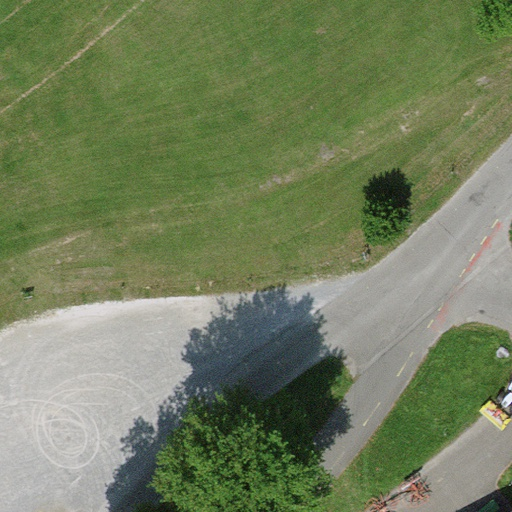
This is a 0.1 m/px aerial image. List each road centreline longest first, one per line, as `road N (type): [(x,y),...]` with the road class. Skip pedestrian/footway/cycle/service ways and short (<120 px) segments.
road 1 (unclassified): [(451,258),(316,343),(135,511)]
road 2 (unclassified): [(281,511),(374,390),(451,258)]
